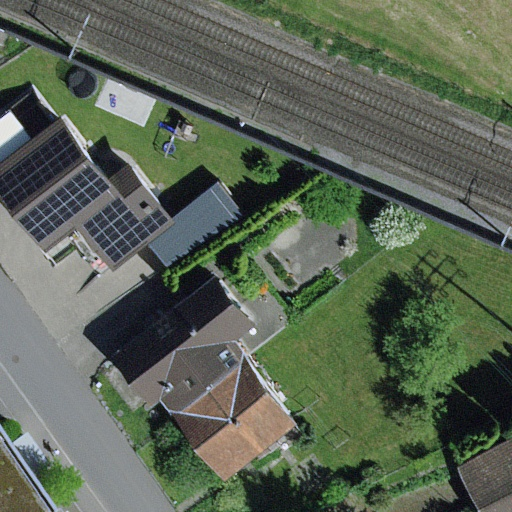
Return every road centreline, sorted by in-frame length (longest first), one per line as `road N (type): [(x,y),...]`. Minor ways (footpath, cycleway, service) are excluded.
road 1 (unknown): [(51,383),(236,256),(295,232),(314,232),(333,249)]
road 2 (residential): [(0,313),(144,511)]
